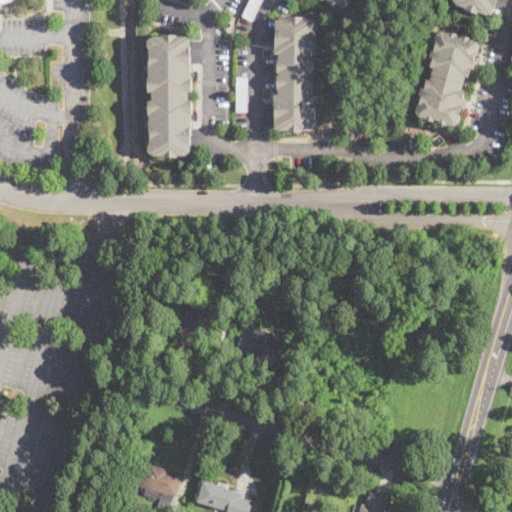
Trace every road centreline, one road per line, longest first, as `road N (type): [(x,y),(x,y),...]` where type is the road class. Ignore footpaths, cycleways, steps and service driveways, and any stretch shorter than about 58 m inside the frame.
road 1 (residential): [(255,147),(390,159),(466,151),(477,145),(496,94),(511,8)]
road 2 (residential): [(0,187),(52,200),(339,205)]
road 3 (residential): [(152,398),(456,483)]
road 4 (secondary): [(511,292),(448,511)]
road 5 (residential): [(255,202),(256,35),(270,0)]
road 6 (residential): [(255,147),(209,145),(209,13),(216,0)]
road 7 (residential): [(339,205),(379,219),(511,220)]
road 8 (residential): [(511,195),(379,194),(339,205)]
